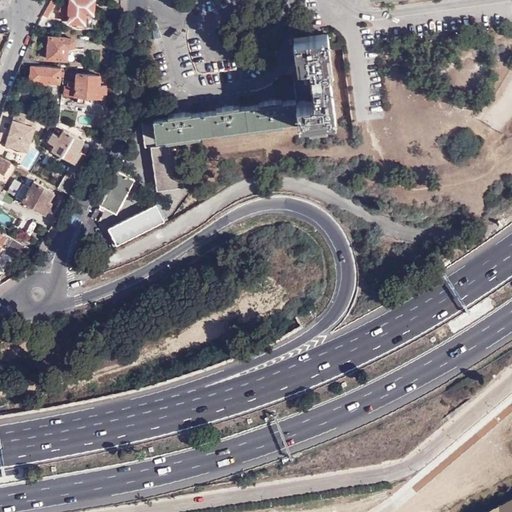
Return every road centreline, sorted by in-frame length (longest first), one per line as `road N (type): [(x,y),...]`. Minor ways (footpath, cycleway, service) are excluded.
road 1 (motorway): [(53,306),(118,287),(257,204),(289,201),(324,216),(349,266),(345,289),(331,318),(279,352),(0,439)]
road 2 (motorway): [(511,252),(337,358),(151,419),(0,445)]
road 3 (motorway): [(0,498),(268,438),(346,408),(511,315)]
road 4 (tertiary): [(42,279),(122,124),(133,0)]
road 5 (track): [(0,392),(110,375),(176,348),(271,292)]
